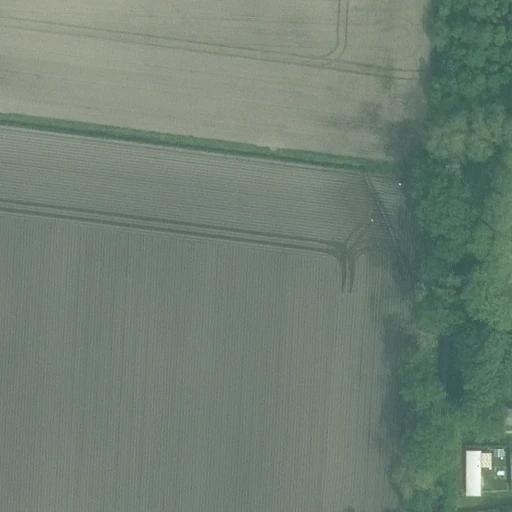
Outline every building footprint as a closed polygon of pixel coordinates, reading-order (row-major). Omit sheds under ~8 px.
[(511,225),(488,227),(489,247),(511,246),(511,225)] [(511,339),(492,340),(492,367),(511,366),(511,339)] [(509,410),(484,408),(483,429),(511,430),(511,412),(509,413),(509,410)] [(511,441),(500,441),(499,474),(511,474),(511,441)] [(451,453),(451,485),(474,484),(474,453),(451,453)] [(491,472),(490,456),(476,457),(476,472),(491,472)]
